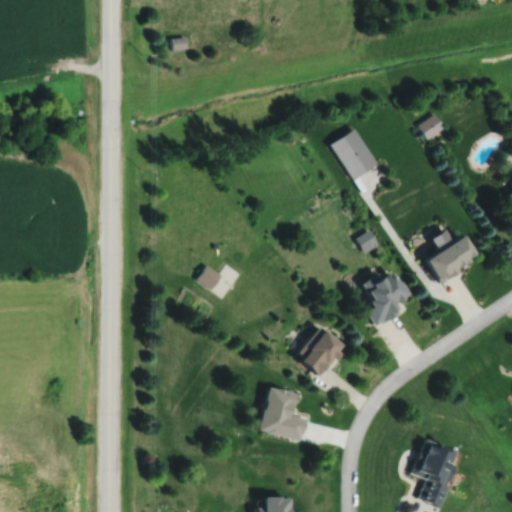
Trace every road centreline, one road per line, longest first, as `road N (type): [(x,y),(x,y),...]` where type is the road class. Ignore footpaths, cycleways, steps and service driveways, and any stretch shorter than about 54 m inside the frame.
road 1 (tertiary): [(106,511),(108,0)]
road 2 (residential): [(511,295),(387,385),(360,420)]
